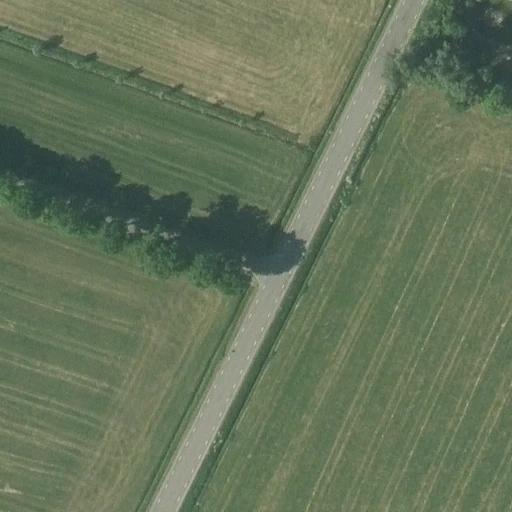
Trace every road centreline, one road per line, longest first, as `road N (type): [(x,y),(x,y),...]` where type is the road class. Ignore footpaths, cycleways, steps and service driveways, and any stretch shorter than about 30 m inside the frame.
road 1 (tertiary): [(167,511),(417,0)]
road 2 (unknown): [(280,279),(0,164)]
